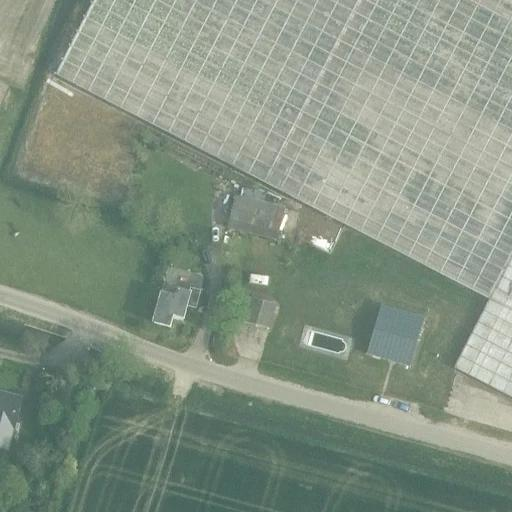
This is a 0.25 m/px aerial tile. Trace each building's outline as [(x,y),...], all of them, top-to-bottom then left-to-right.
[(511,0),(93,0),(54,75),(305,206),(344,226),(488,301),(454,369),(511,398),(511,0)] [(241,199),(236,197),(228,229),(276,241),(283,209),(277,207),(279,199),(265,195),(242,190),(241,199)] [(187,307),(195,309),(200,293),(190,290),(189,294),(164,288),(154,324),(170,329),(173,317),(183,320),(187,307)] [(237,296),(230,319),(244,323),(268,330),(275,306),(251,299),(237,296)] [(384,306),(371,354),(414,366),(427,319),(384,306)] [(448,364),(459,331),(446,327),(435,359),(448,364)] [(0,449),(6,451),(12,428),(14,429),(21,402),(22,400),(0,394),(0,449)]
